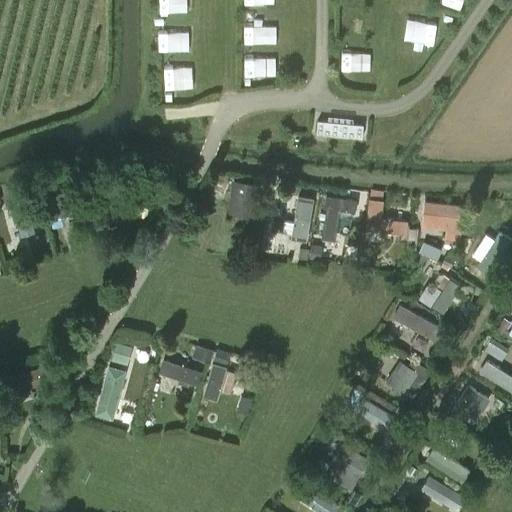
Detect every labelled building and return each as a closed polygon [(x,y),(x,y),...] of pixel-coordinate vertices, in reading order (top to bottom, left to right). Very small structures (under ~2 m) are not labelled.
[(184,0),(163,0),(163,14),(185,13),(184,0)] [(315,133),(360,137),(361,124),(316,120),(315,133)] [(230,179),(227,211),(251,213),(255,182),(230,179)] [(70,213),(62,184),(41,192),(49,219),(70,213)] [(342,198),(325,194),(323,206),(327,207),(320,239),(333,242),(338,211),(353,213),(355,199),(356,200),(358,191),(344,189),(342,198)] [(380,216),(382,191),(369,189),(364,227),(362,240),(383,242),(384,229),(406,232),(406,219),(380,216)] [(282,221),(280,231),(290,233),(289,237),(305,240),(313,198),(296,195),(291,223),(282,221)] [(443,230),(443,243),(457,244),(460,203),(423,200),(420,227),(443,230)] [(16,201),(18,234),(34,234),(33,201),(16,201)] [(309,256),(320,257),(322,245),(311,243),(309,256)] [(484,279),(502,250),(490,243),(481,257),(472,252),(463,267),(484,279)] [(307,257),(307,256),(309,246),(300,245),(298,255),(307,257)] [(445,251),(441,259),(450,264),(454,256),(445,251)] [(438,272),(420,302),(440,315),(459,285),(438,272)] [(463,311),(471,316),(478,305),(470,300),(463,311)] [(385,329),(427,351),(441,323),(399,302),(385,329)] [(111,360),(126,364),(131,344),(116,341),(111,360)] [(153,387),(192,399),(203,368),(164,356),(153,387)] [(478,369),(511,390),(511,373),(486,357),(478,369)] [(406,365),(398,360),(386,381),(413,397),(429,371),(410,359),(406,365)] [(204,389),(227,396),(235,368),(213,361),(204,389)] [(98,401),(101,402),(98,412),(114,417),(126,373),(107,367),(98,401)] [(471,421),(488,397),(466,383),(450,407),(471,421)] [(362,396),(355,410),(393,433),(401,420),(362,396)] [(385,437),(380,447),(387,451),(392,441),(385,437)] [(339,442),(323,472),(350,486),(365,458),(339,442)] [(462,479),(470,466),(434,443),(425,457),(462,479)] [(403,486),(455,511),(466,490),(413,465),(403,486)] [(295,495),(324,511),(334,511),(340,502),(304,480),(295,495)]
